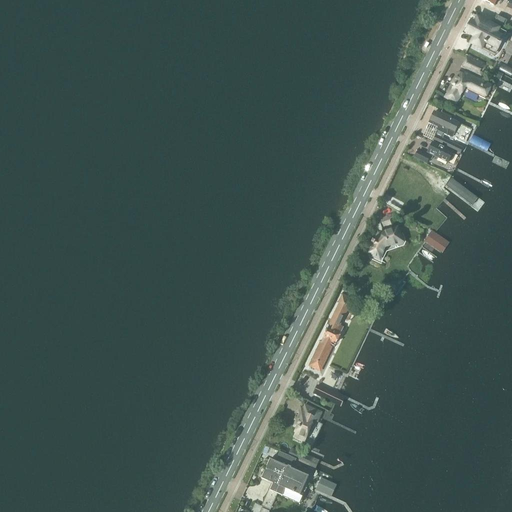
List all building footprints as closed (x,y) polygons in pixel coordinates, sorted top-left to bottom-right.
[(504,27),(507,21),(497,15),(494,21),(504,27)] [(472,22),(466,33),(474,37),(470,44),(481,49),(485,42),(496,48),(501,37),(496,34),(498,29),(477,18),(474,23),(472,22)] [(481,76),(485,66),(467,58),(463,67),(481,76)] [(501,80),(504,74),(493,69),(489,67),(486,72),(501,80)] [(464,76),(459,73),(453,85),(456,86),(454,90),(453,89),(448,98),(458,103),(465,90),(485,99),(491,87),(465,74),(464,76)] [(433,113),(429,123),(438,127),(437,130),(433,136),(435,137),(434,141),(460,154),(462,148),(442,138),(444,135),(451,138),(457,123),(450,120),(450,119),(451,118),(453,119),(455,115),(446,110),(444,114),(441,113),(440,116),(433,113)] [(433,143),(427,153),(447,163),(453,153),(433,143)] [(427,164),(430,157),(418,151),(414,158),(427,164)] [(437,170),(433,167),(428,173),(442,184),(447,178),(437,169),(437,170)] [(411,218),(413,216),(409,211),(423,199),(415,189),(420,185),(410,174),(394,188),(404,198),(399,203),(403,208),(399,212),(411,218)] [(478,200),(452,179),(446,187),(472,209),(478,200)] [(404,243),(399,227),(379,233),(376,241),(373,239),(371,243),(373,245),(369,253),(382,260),(388,249),(404,243)] [(353,292),(355,286),(345,281),(342,287),(353,292)] [(313,360),(310,368),(319,372),(322,364),(331,346),(329,345),(331,341),(335,343),(342,328),(338,326),(347,308),(349,309),(353,299),(343,295),(342,296),(339,302),(339,303),(340,303),(313,360)] [(339,396),(336,395),(317,385),(314,393),(313,394),(333,404),(335,405),(336,403),(339,396)] [(321,412),(305,405),(304,409),(302,408),(296,421),(295,424),(297,424),(295,429),(297,430),(295,436),(305,441),(314,421),(317,422),(321,412)] [(319,460),(306,454),(291,448),(288,455),(299,459),(298,460),(298,462),(315,469),(319,460)] [(268,490),(261,506),(270,510),(277,494),(299,504),(303,495),(300,493),(308,476),(300,473),(302,468),(294,464),(296,460),(279,452),(275,462),(272,460),(270,459),(262,479),(272,483),(273,484),(272,487),(270,491),(268,490)] [(332,495),(337,483),(321,476),(316,488),(332,495)]
